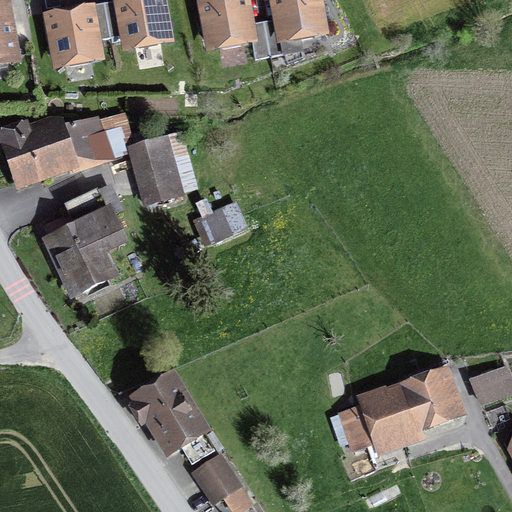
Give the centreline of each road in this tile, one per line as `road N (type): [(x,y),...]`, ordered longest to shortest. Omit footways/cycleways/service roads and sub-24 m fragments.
road 1 (residential): [(173,511),(55,347),(0,251)]
road 2 (track): [(371,0),(396,30),(442,24),(507,0)]
